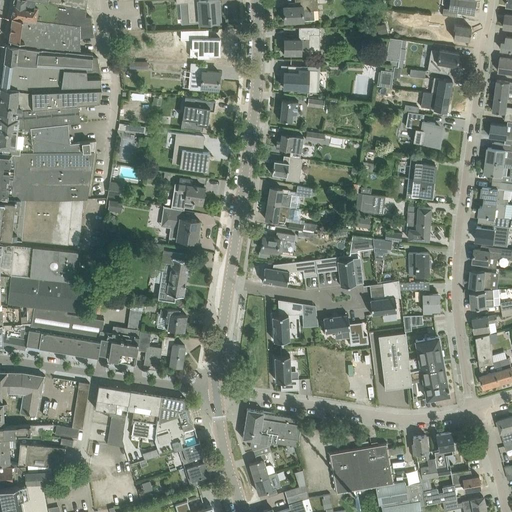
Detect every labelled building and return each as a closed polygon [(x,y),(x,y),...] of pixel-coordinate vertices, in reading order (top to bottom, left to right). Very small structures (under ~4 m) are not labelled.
[(45,0),(14,0),(12,16),(68,23),(68,24),(80,25),(80,37),(80,38),(80,37),(94,36),(91,17),(85,16),(86,9),(50,2),(50,1),(45,0)] [(45,0),(50,1),(50,2),(86,9),(87,0),(45,0)] [(176,0),(177,3),(188,2),(189,22),(200,21),(200,22),(220,20),(218,0),(176,0)] [(304,20),(314,19),(314,10),(318,10),(317,0),(294,0),(295,2),(288,2),(289,6),(284,6),(284,21),(294,20),(304,20)] [(463,11),(473,12),(474,0),(448,0),(447,7),(443,7),(442,14),(457,16),(458,10),(463,11)] [(397,9),(396,16),(441,23),(442,16),(397,9)] [(12,16),(10,30),(74,40),(74,41),(80,42),(80,43),(80,38),(80,37),(80,25),(68,24),(68,23),(12,16)] [(385,33),(383,24),(376,26),(379,35),(385,33)] [(454,38),(459,38),(469,40),(471,31),(471,27),(461,25),(448,24),(448,30),(454,30),(454,38)] [(284,53),(319,53),(319,27),(299,27),(299,38),(284,38),(284,53)] [(81,52),(93,53),(81,51),(80,43),(80,42),(74,41),(74,40),(10,30),(9,38),(10,39),(9,44),(37,49),(42,48),(81,52)] [(501,49),(510,50),(511,50),(511,36),(507,35),(506,41),(502,41),(501,49)] [(220,38),(207,38),(200,37),(199,55),(209,55),(209,54),(220,54),(220,44),(218,44),(218,38),(220,38)] [(400,48),(402,39),(389,37),(388,38),(386,56),(385,59),(390,60),(389,64),(398,66),(399,59),(400,48)] [(87,67),(87,68),(92,67),(98,63),(97,57),(92,57),(92,56),(93,53),(81,52),(42,48),(37,49),(9,44),(6,44),(4,61),(4,62),(9,62),(87,67)] [(449,73),(451,65),(457,66),(459,52),(449,51),(443,50),(431,48),(428,69),(449,73)] [(511,58),(510,58),(500,57),(498,71),(508,72),(511,72),(511,58)] [(4,62),(0,87),(19,88),(92,86),(101,86),(100,75),(98,63),(92,67),(87,68),(87,67),(9,62),(4,62)] [(192,71),(190,89),(201,90),(202,86),(218,88),(220,72),(206,70),(207,64),(191,62),(190,70),(192,71)] [(288,65),(288,74),(284,74),(283,87),(307,90),(307,91),(317,92),(318,70),(301,69),(301,66),(288,65)] [(392,87),(393,66),(385,65),(385,70),(381,69),(379,84),(377,84),(377,85),(392,87)] [(425,77),(426,70),(411,68),(410,76),(425,77)] [(452,79),(439,77),(434,76),(431,93),(449,95),(450,88),(451,88),(452,79)] [(507,98),(511,98),(511,81),(509,81),(497,79),(495,96),(507,98)] [(0,87),(0,91),(0,111),(22,114),(22,109),(38,108),(79,105),(79,104),(99,103),(101,88),(101,86),(92,86),(19,88),(0,87)] [(449,95),(431,93),(429,107),(434,108),(447,111),(449,95)] [(507,98),(495,96),(493,110),(503,112),(505,112),(509,112),(508,120),(511,120),(511,106),(506,106),(506,105),(507,98)] [(194,97),(193,104),(191,118),(188,118),(187,128),(196,129),(197,123),(207,124),(209,110),(214,111),(216,101),(194,97)] [(307,105),(323,108),(324,100),(308,98),(307,105)] [(299,101),(292,100),(282,99),(280,119),(296,121),(299,101)] [(68,123),(80,122),(79,105),(38,108),(22,109),(22,114),(0,111),(0,125),(24,128),(68,123)] [(435,123),(435,122),(425,120),(423,120),(424,114),(424,113),(418,112),(408,111),(407,118),(405,126),(415,128),(414,134),(413,140),(421,142),(421,141),(423,142),(429,143),(439,145),(442,127),(434,126),(434,123),(435,123)] [(507,124),(501,123),(491,122),(490,133),(490,136),(499,137),(504,138),(505,138),(505,143),(511,143),(511,120),(508,120),(507,124)] [(145,132),(146,126),(119,121),(118,128),(145,132)] [(0,125),(0,149),(16,152),(21,152),(21,151),(94,151),(96,139),(70,142),(68,123),(24,128),(0,125)] [(168,131),(168,132),(176,133),(173,157),(181,158),(180,166),(207,169),(210,151),(203,150),(193,149),(195,136),(204,137),(205,136),(197,135),(168,131)] [(306,131),(305,139),(322,142),(324,134),(306,131)] [(277,139),(276,146),(279,147),(279,148),(283,148),(291,150),(290,155),(300,157),(303,136),(294,134),(291,134),(282,132),(280,139),(277,139)] [(511,143),(505,143),(492,141),(492,147),(488,147),(486,159),(511,162),(511,143)] [(16,152),(0,149),(0,172),(85,172),(91,173),(94,151),(21,151),(21,152),(16,152)] [(274,159),(272,173),(282,175),(286,175),(285,179),(299,181),(303,157),(290,155),(284,154),(283,160),(274,159)] [(421,157),(410,155),(409,166),(408,177),(434,180),(435,164),(423,162),(423,163),(421,162),(421,157)] [(511,162),(486,159),(485,172),(493,173),(492,179),(511,181),(511,162)] [(363,161),(362,169),(372,170),(374,162),(363,161)] [(84,198),(87,198),(91,173),(85,172),(0,172),(0,198),(36,198),(59,199),(84,198)] [(198,175),(197,183),(204,184),(205,176),(198,175)] [(175,182),(171,206),(184,209),(184,206),(193,207),(194,201),(203,203),(204,191),(205,187),(191,185),(192,179),(182,177),(180,177),(179,183),(175,182)] [(406,187),(405,198),(416,200),(416,198),(417,194),(419,194),(422,195),(432,196),(432,194),(434,180),(408,177),(406,187)] [(486,195),(485,200),(508,203),(509,199),(503,198),(504,189),(511,190),(511,181),(492,179),(491,187),(483,186),(482,194),(486,195)] [(110,181),(108,195),(121,197),(123,183),(110,181)] [(296,192),(296,194),(310,196),(310,195),(313,195),(316,193),(317,188),(312,187),(297,185),(296,192)] [(270,186),(267,203),(289,206),(291,194),(289,194),(290,190),(280,188),(270,186)] [(357,203),(356,210),(381,214),(382,206),(382,204),(383,196),(371,194),(361,193),(358,192),(357,203)] [(36,198),(0,198),(0,236),(79,244),(84,198),(59,199),(36,198)] [(109,200),(108,210),(122,212),(123,202),(109,200)] [(490,223),(508,226),(510,218),(505,217),(507,204),(508,204),(508,203),(485,200),(484,206),(480,205),(479,214),(495,216),(494,224),(490,223)] [(285,221),(286,217),(288,217),(289,206),(267,203),(265,218),(275,219),(285,221)] [(164,205),(162,219),(172,220),(169,236),(177,238),(197,241),(197,239),(199,238),(200,236),(200,234),(200,232),(198,230),(200,220),(181,217),(182,209),(164,205)] [(405,205),(405,211),(408,211),(407,222),(430,223),(430,212),(431,207),(421,206),(408,205),(405,205)] [(366,227),(367,217),(356,216),(354,226),(366,227)] [(304,223),(289,221),(287,228),(302,230),(304,223)] [(317,223),(304,221),(304,223),(303,228),(316,230),(317,223)] [(430,223),(407,222),(406,232),(408,232),(407,237),(429,239),(430,223)] [(506,235),(507,226),(508,226),(490,223),(489,227),(477,226),(477,231),(476,239),(493,242),(495,230),(501,230),(500,234),(506,235)] [(260,251),(259,255),(266,256),(267,255),(270,256),(270,250),(277,251),(282,252),(284,239),(294,240),(295,234),(295,233),(291,232),(287,232),(277,230),(276,236),(263,234),(260,251)] [(385,239),(392,240),(400,241),(402,232),(386,230),(385,239)] [(374,247),(372,238),(352,235),(350,252),(358,251),(358,249),(374,247)] [(391,248),(392,240),(385,239),(372,238),(374,250),(385,251),(387,252),(388,247),(391,248)] [(163,251),(163,244),(142,241),(141,248),(163,251)] [(0,242),(0,257),(77,265),(78,250),(0,242)] [(511,257),(511,248),(482,244),(481,248),(475,248),(473,261),(483,263),(488,263),(489,256),(498,257),(500,257),(501,256),(511,257)] [(188,253),(163,250),(160,269),(162,269),(158,298),(175,301),(176,294),(183,295),(189,258),(187,258),(188,253)] [(415,252),(408,253),(409,267),(416,267),(416,275),(419,275),(429,274),(429,267),(431,267),(431,259),(428,259),(428,253),(428,251),(418,252),(415,252)] [(339,255),(315,258),(315,259),(317,272),(339,269),(341,285),(356,283),(353,257),(339,259),(339,256),(339,255)] [(75,280),(77,265),(0,257),(0,272),(11,274),(75,280)] [(264,266),(262,280),(287,284),(289,270),(296,269),(295,265),(302,264),(304,276),(317,275),(316,272),(317,272),(315,259),(315,258),(273,263),(273,267),(264,266)] [(470,285),(483,286),(490,287),(492,271),(482,270),(472,269),(470,285)] [(26,305),(34,306),(68,309),(79,311),(82,281),(75,280),(11,274),(0,272),(0,302),(1,302),(2,302),(26,305)] [(383,297),(370,299),(372,313),(397,310),(395,296),(400,296),(400,297),(401,297),(400,291),(399,284),(399,281),(381,283),(383,297)] [(429,281),(416,281),(399,284),(400,291),(420,288),(420,301),(423,301),(423,311),(431,310),(431,309),(439,308),(438,293),(429,293),(429,281)] [(499,288),(485,289),(485,290),(471,291),(472,307),(486,306),(495,305),(495,304),(500,304),(499,288)] [(91,312),(100,313),(102,296),(93,295),(91,312)] [(279,314),(272,314),(274,339),(288,339),(287,316),(303,315),(303,302),(293,301),(278,299),(279,314)] [(511,300),(500,303),(501,309),(511,307),(511,300)] [(113,325),(112,333),(107,333),(107,337),(101,337),(101,340),(99,353),(109,354),(108,357),(111,357),(111,358),(131,361),(135,361),(137,349),(140,329),(144,302),(132,301),(128,327),(113,325)] [(0,322),(19,322),(21,322),(21,315),(21,306),(2,304),(2,302),(1,302),(0,302),(0,322)] [(41,346),(45,347),(45,343),(48,344),(49,332),(101,340),(101,337),(104,318),(67,312),(68,309),(34,306),(32,321),(27,321),(21,322),(19,322),(14,347),(26,349),(26,345),(30,346),(32,348),(39,349),(40,348),(41,346)] [(179,309),(169,308),(162,306),(160,315),(166,316),(164,327),(184,330),(187,314),(179,313),(179,309)] [(511,307),(501,309),(502,316),(511,314),(511,307)] [(412,329),(411,323),(423,322),(422,313),(404,314),(405,329),(412,329)] [(348,314),(323,317),(325,332),(349,329),(351,344),(368,342),(367,334),(364,335),(362,321),(349,323),(348,314)] [(475,332),(485,330),(490,330),(489,322),(496,322),(497,321),(496,314),(483,316),(473,317),(475,332)] [(0,344),(3,345),(14,347),(19,322),(0,322),(0,344)] [(140,329),(137,349),(146,350),(144,363),(159,365),(161,353),(162,347),(161,346),(149,345),(151,331),(140,329)] [(99,353),(100,346),(101,340),(49,332),(48,344),(45,343),(45,347),(98,356),(99,353)] [(410,369),(410,368),(405,332),(378,335),(382,365),(385,388),(412,385),(411,378),(410,369)] [(490,333),(491,342),(498,341),(497,332),(490,333)] [(493,361),(493,355),(490,333),(476,337),(480,364),(485,364),(494,363),(493,361)] [(163,335),(161,346),(162,347),(161,353),(171,354),(170,364),(176,365),(176,364),(182,365),(185,345),(174,343),(175,336),(163,335)] [(427,337),(415,339),(423,376),(425,388),(427,398),(438,396),(449,394),(448,388),(448,386),(445,370),(443,362),(442,356),(445,355),(444,350),(441,350),(438,335),(428,337),(427,337)] [(289,354),(275,355),(276,380),(281,380),(281,389),(299,388),(298,377),(290,378),(289,354)] [(493,361),(494,363),(496,370),(500,383),(511,379),(511,366),(509,357),(493,361)] [(321,360),(308,361),(311,378),(322,377),(324,392),(338,391),(335,366),(322,367),(321,360)] [(500,383),(496,370),(486,373),(485,364),(480,364),(481,375),(485,387),(500,383)] [(354,365),(341,366),(343,383),(355,382),(357,397),(371,395),(368,370),(355,372),(354,365)] [(20,411),(37,414),(40,395),(41,395),(44,375),(23,371),(7,371),(7,370),(0,370),(0,393),(2,393),(7,393),(7,392),(18,392),(18,396),(22,397),(20,411)] [(113,410),(111,410),(115,386),(99,384),(97,393),(95,407),(100,408),(100,411),(112,413),(113,410)] [(131,389),(115,386),(111,410),(113,410),(112,413),(112,415),(107,443),(124,446),(122,439),(124,432),(128,408),(129,399),(131,389)] [(133,422),(131,433),(155,438),(159,412),(162,394),(147,392),(137,390),(131,389),(129,399),(128,408),(134,409),(132,421),(133,422)] [(0,424),(4,425),(4,411),(8,406),(8,404),(4,404),(4,402),(2,402),(2,393),(0,393),(0,424)] [(199,441),(197,433),(195,426),(188,405),(185,405),(186,398),(162,394),(159,412),(155,438),(157,444),(158,447),(160,454),(178,448),(200,441),(199,440),(199,441)] [(251,439),(296,446),(299,426),(301,417),(264,411),(264,410),(247,407),(243,437),(251,439)] [(505,445),(511,443),(511,440),(511,439),(511,438),(511,415),(498,420),(505,445)] [(0,435),(8,435),(19,434),(44,434),(51,436),(54,423),(35,424),(30,424),(4,425),(0,424),(0,435)] [(79,428),(72,427),(56,424),(54,433),(77,437),(79,428)] [(436,434),(439,449),(440,457),(446,456),(445,451),(447,450),(447,454),(455,452),(454,447),(451,431),(436,434)] [(414,453),(415,458),(419,466),(421,478),(437,476),(434,456),(429,457),(428,451),(427,444),(426,434),(413,436),(414,442),(412,443),(413,452),(414,453)] [(8,435),(0,435),(0,449),(9,449),(8,435)] [(74,440),(62,437),(61,443),(72,445),(74,440)] [(276,443),(296,446),(251,439),(250,447),(252,447),(253,450),(254,449),(269,445),(276,443)] [(178,448),(185,467),(206,460),(206,459),(205,459),(200,441),(178,448)] [(336,492),(375,486),(394,482),(387,442),(329,452),(336,492)] [(28,464),(51,466),(64,467),(66,447),(21,443),(19,463),(28,464)] [(271,450),(269,445),(254,449),(257,460),(249,463),(250,465),(264,461),(263,459),(266,458),(264,452),(271,450)] [(9,449),(0,449),(0,462),(10,462),(9,449)] [(206,460),(185,467),(191,486),(209,480),(212,479),(206,460)] [(254,478),(255,478),(268,474),(275,472),(273,466),(272,465),(271,464),(269,464),(265,465),(264,461),(250,465),(254,478)] [(0,484),(41,482),(62,481),(61,476),(51,476),(51,471),(51,466),(28,464),(28,472),(25,472),(25,465),(0,465),(0,484)] [(471,476),(470,469),(454,472),(456,484),(459,483),(460,485),(463,484),(464,490),(481,487),(479,475),(471,476)] [(272,487),(268,474),(255,478),(259,491),(258,492),(259,492),(267,490),(269,495),(277,493),(275,486),(272,487)] [(422,511),(421,505),(425,504),(422,490),(420,481),(405,484),(404,481),(394,483),(394,482),(375,486),(378,504),(381,504),(382,511),(422,511)] [(0,511),(48,511),(41,482),(0,484),(0,511)] [(285,490),(287,497),(307,490),(305,484),(285,490)] [(455,498),(457,497),(455,491),(455,487),(454,484),(441,487),(442,490),(435,492),(434,488),(422,490),(425,504),(443,500),(455,498)] [(301,511),(305,511),(301,499),(308,497),(307,490),(287,497),(289,503),(290,508),(276,511),(273,511),(272,508),(267,509),(257,511),(301,511)] [(326,511),(331,511),(333,511),(330,493),(323,495),(324,498),(322,498),(324,509),(326,509),(326,511)] [(462,501),(458,502),(459,507),(465,506),(465,509),(466,511),(482,511),(487,511),(485,501),(483,496),(474,498),(462,500),(462,501)] [(457,507),(455,498),(443,500),(444,510),(457,507)] [(191,511),(188,500),(175,504),(177,511),(214,511),(213,505),(206,508),(205,508),(192,511),(191,511)]
